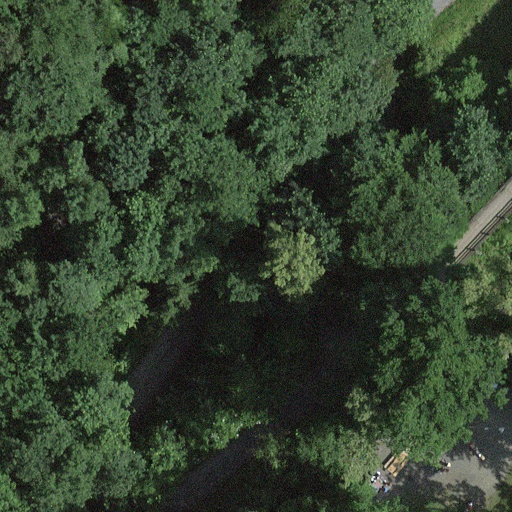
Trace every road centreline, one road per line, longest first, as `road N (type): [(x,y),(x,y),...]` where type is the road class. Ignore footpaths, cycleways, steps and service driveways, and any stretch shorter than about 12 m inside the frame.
road 1 (track): [(440,0),(387,54),(216,281),(65,511)]
road 2 (track): [(178,511),(511,191)]
